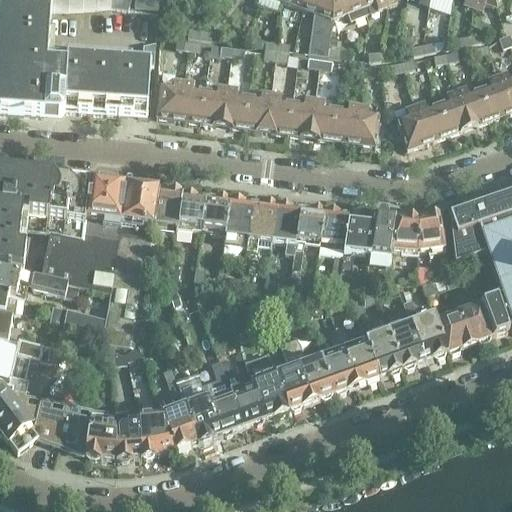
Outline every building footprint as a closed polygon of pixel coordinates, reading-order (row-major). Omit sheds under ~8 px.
[(0,0),(0,12),(3,13),(47,15),(96,13),(98,11),(111,0),(113,1),(112,0),(0,0)] [(112,0),(113,1),(111,0),(98,11),(110,11),(128,14),(131,2),(121,2),(121,0),(112,0)] [(284,0),(282,7),(303,14),(307,0),(284,0)] [(307,0),(303,14),(314,18),(308,59),(327,61),(328,56),(328,52),(332,24),(334,0),(307,0)] [(334,0),(332,24),(346,19),(350,26),(367,19),(359,0),(334,0)] [(382,0),(359,0),(367,19),(387,11),(382,0)] [(382,0),(387,11),(397,7),(394,0),(382,0)] [(457,0),(464,3),(463,10),(473,13),(477,0),(457,0)] [(477,0),(473,13),(483,17),(485,10),(491,12),(491,11),(497,13),(500,0),(477,0)] [(135,1),(134,10),(146,11),(148,3),(136,1),(135,1)] [(148,3),(146,11),(159,13),(159,4),(148,3)] [(0,117),(44,121),(60,122),(64,116),(147,121),(150,70),(125,68),(125,65),(64,63),(64,67),(52,66),(53,43),(49,43),(51,15),(47,15),(3,13),(0,12),(0,117)] [(189,33),(188,41),(200,43),(201,35),(189,33)] [(212,37),(201,35),(200,43),(211,45),(212,37)] [(484,46),(482,38),(471,40),(473,48),(484,46)] [(471,40),(458,42),(460,51),(473,48),(471,40)] [(511,47),(509,40),(498,43),(502,54),(511,50),(511,47)] [(189,47),(177,45),(176,54),(188,55),(189,47)] [(264,54),(276,55),(277,47),(265,46),(264,53),(264,54)] [(201,48),(189,47),(188,55),(200,56),(201,48)] [(277,47),(276,55),(288,57),(289,49),(277,47)] [(436,49),(424,50),(424,58),(436,57),(436,49)] [(231,52),(216,50),(215,60),(230,62),(231,52)] [(424,50),(411,51),(412,60),(424,58),(424,50)] [(488,50),(476,53),(477,61),(489,59),(488,50)] [(246,53),(231,52),(230,62),(245,64),(245,63),(246,55),(246,53)] [(339,62),(340,54),(328,52),(327,61),(339,62)] [(264,54),(263,62),(275,64),(276,55),(264,54)] [(276,55),(275,64),(287,65),(288,57),(276,55)] [(381,56),(369,56),(368,64),(380,64),(381,56)] [(393,57),(381,56),(380,64),(392,65),(393,57)] [(460,59),(448,61),(450,69),(462,66),(460,59)] [(448,61),(437,64),(439,72),(450,69),(448,61)] [(321,65),(309,64),(308,72),(320,73),(321,65)] [(333,67),(321,65),(320,73),(332,75),(333,67)] [(366,71),(354,69),(353,78),(365,79),(366,71)] [(422,70),(410,71),(410,79),(423,78),(422,70)] [(378,73),(366,71),(365,79),(377,81),(378,73)] [(410,71),(398,71),(398,80),(410,79),(410,71)] [(507,75),(499,78),(511,115),(511,81),(509,83),(507,75)] [(490,90),(482,93),(493,124),(511,117),(511,115),(499,78),(487,82),(490,90)] [(157,121),(158,122),(179,124),(184,84),(174,83),(173,90),(167,89),(167,90),(161,89),(157,121)] [(184,84),(179,124),(201,127),(206,95),(194,93),(195,86),(184,84)] [(206,95),(201,127),(223,130),(228,90),(217,89),(216,96),(206,95)] [(228,90),(223,130),(245,133),(250,101),(238,100),(238,91),(228,90)] [(465,91),(456,93),(470,132),(493,124),(482,93),(468,98),(465,91)] [(448,105),(440,108),(451,139),(470,132),(456,93),(446,97),(448,105)] [(250,101),(245,133),(266,136),(272,96),(261,94),(260,102),(250,101)] [(272,96),(266,136),(289,139),(293,107),(281,105),(282,97),(272,96)] [(293,107),(289,139),(310,142),(316,102),(305,101),(304,108),(293,107)] [(316,102),(310,142),(333,145),(337,113),(325,111),(325,103),(316,102)] [(424,105),(415,108),(429,147),(451,139),(440,108),(427,113),(424,105)] [(337,113),(333,145),(354,148),(360,108),(348,106),(347,114),(337,113)] [(360,108),(354,148),(375,151),(380,119),(375,118),(375,117),(368,116),(369,109),(360,108)] [(406,119),(400,121),(401,122),(395,124),(407,155),(429,147),(415,108),(404,112),(406,119)] [(0,274),(7,276),(33,281),(40,283),(50,238),(83,245),(86,222),(90,186),(87,186),(40,181),(35,180),(32,179),(32,181),(16,179),(16,177),(0,175),(0,274)] [(90,186),(86,222),(83,245),(50,238),(40,283),(68,290),(109,299),(122,227),(121,227),(127,190),(90,186)] [(127,190),(121,227),(122,227),(109,299),(106,323),(101,346),(101,348),(120,351),(132,353),(134,353),(152,239),(153,232),(153,230),(159,194),(127,190)] [(159,194),(153,230),(153,232),(152,239),(176,242),(176,241),(176,233),(182,195),(180,196),(177,196),(178,193),(164,191),(164,195),(159,194)] [(182,195),(176,233),(176,241),(191,243),(191,239),(199,240),(200,236),(200,232),(205,199),(191,198),(189,195),(183,194),(182,195)] [(511,197),(449,219),(454,233),(457,240),(511,221),(511,197)] [(205,199),(200,232),(200,236),(224,239),(224,235),(229,202),(228,202),(223,202),(221,199),(215,198),(213,200),(205,199)] [(224,235),(224,239),(223,245),(246,248),(248,238),(253,205),(239,203),(236,200),(231,200),(229,202),(224,235)] [(248,238),(246,248),(246,253),(256,255),(257,249),(271,252),(272,245),(272,241),(277,207),(276,208),(271,207),(268,204),(263,204),(261,206),(253,205),(248,238)] [(277,207),(272,241),(272,245),(285,246),(284,259),(293,260),(296,244),(300,211),(287,209),(284,206),(279,206),(277,207)] [(300,211),(296,244),(292,274),(300,275),(304,250),(318,252),(319,247),(324,214),(318,213),(316,210),(311,210),(308,212),(300,211)] [(319,247),(318,252),(317,259),(333,261),(331,280),(339,281),(344,250),(349,217),(334,215),(332,212),(326,212),(324,214),(319,247)] [(349,217),(344,250),(339,281),(338,289),(348,290),(348,279),(350,279),(352,259),(369,261),(375,220),(369,219),(367,217),(360,216),(357,218),(349,217)] [(419,226),(417,257),(419,258),(445,254),(441,220),(438,221),(435,219),(430,220),(428,223),(419,225),(419,226)] [(375,220),(369,261),(368,269),(389,271),(390,265),(390,264),(391,256),(392,256),(397,222),(375,220)] [(397,222),(392,256),(417,257),(419,226),(419,225),(418,225),(418,224),(413,223),(410,220),(405,220),(402,223),(397,222)] [(511,221),(457,240),(454,233),(451,234),(455,269),(487,259),(501,301),(480,308),(492,342),(510,336),(509,334),(511,332),(511,221)] [(158,258),(149,257),(147,268),(156,269),(158,258)] [(389,271),(387,284),(396,286),(398,266),(390,265),(389,271)] [(179,272),(170,270),(168,288),(176,289),(179,272)] [(0,298),(8,300),(25,304),(28,291),(31,292),(31,294),(65,302),(76,304),(79,292),(68,290),(40,283),(33,281),(21,279),(7,276),(0,274),(0,298)] [(206,276),(196,274),(194,290),(204,292),(206,282),(206,276)] [(417,274),(417,289),(425,289),(425,274),(417,274)] [(241,281),(218,278),(216,294),(226,295),(239,297),(241,281)] [(452,279),(444,282),(448,293),(457,290),(452,279)] [(254,288),(241,286),(239,297),(253,298),(254,288)] [(432,286),(425,289),(421,291),(426,302),(437,297),(432,286)] [(288,293),(275,290),(273,301),(287,302),(288,293)] [(165,294),(172,312),(181,308),(174,291),(165,294)] [(364,296),(363,311),(384,303),(386,294),(364,296)] [(0,298),(0,322),(12,325),(13,320),(22,321),(25,304),(8,300),(0,298)] [(401,304),(403,308),(407,319),(425,366),(435,363),(438,365),(444,363),(445,359),(447,359),(432,318),(430,314),(417,317),(416,313),(411,300),(401,304)] [(479,308),(456,316),(469,350),(478,347),(482,350),(489,347),(490,343),(492,342),(480,308),(479,308)] [(49,332),(101,346),(106,323),(53,310),(49,332)] [(461,353),(469,350),(456,316),(454,310),(432,318),(447,359),(448,358),(452,360),(460,358),(461,353)] [(407,319),(385,327),(402,375),(404,374),(408,376),(414,374),(415,370),(425,366),(407,319)] [(0,350),(7,352),(12,325),(0,322),(0,350)] [(398,376),(402,375),(385,327),(373,332),(370,322),(358,326),(363,338),(379,383),(388,380),(391,382),(397,380),(398,376)] [(340,346),(357,391),(364,388),(368,390),(373,388),(375,385),(379,383),(363,338),(340,346)] [(299,343),(289,346),(311,408),(319,405),(323,407),(328,405),(329,401),(333,399),(317,354),(305,358),(303,354),(299,343)] [(0,386),(8,389),(7,393),(26,398),(33,400),(35,390),(28,389),(28,387),(21,386),(23,377),(25,377),(28,363),(50,368),(54,353),(18,344),(16,354),(7,352),(0,350),(0,386)] [(274,375),(275,379),(275,381),(288,416),(289,415),(292,418),(298,415),(299,412),(311,408),(289,346),(280,349),(286,366),(273,371),(274,375)] [(340,346),(317,354),(333,399),(334,399),(338,401),(343,399),(344,395),(357,391),(340,346)] [(213,347),(203,350),(216,385),(226,382),(219,362),(213,347)] [(120,351),(101,348),(98,360),(100,360),(99,368),(114,371),(113,360),(119,359),(120,351)] [(134,353),(132,353),(125,358),(127,366),(142,362),(138,351),(134,353)] [(127,366),(125,358),(119,359),(113,360),(114,371),(126,367),(127,366)] [(228,358),(219,362),(226,382),(235,378),(228,358)] [(169,368),(159,371),(169,399),(178,396),(169,368)] [(254,389),(255,393),(267,423),(277,420),(280,421),(285,420),(286,416),(288,416),(275,381),(274,375),(252,383),(254,389)] [(229,391),(233,401),(244,432),(254,428),(257,430),(262,428),(264,425),(267,423),(255,393),(252,383),(229,391)] [(0,441),(3,441),(8,448),(9,447),(18,459),(38,443),(68,455),(83,461),(91,419),(92,414),(41,403),(26,398),(7,393),(3,392),(0,390),(0,441)] [(206,399),(210,409),(222,440),(224,439),(227,441),(232,439),(233,436),(244,432),(233,401),(229,391),(206,399)] [(206,399),(183,407),(197,448),(201,446),(204,448),(209,446),(211,444),(213,443),(222,440),(210,409),(206,399)] [(160,411),(161,415),(175,455),(177,454),(181,457),(187,455),(189,450),(197,448),(183,407),(182,403),(160,411)] [(152,418),(138,420),(141,462),(143,462),(146,464),(151,463),(154,460),(157,460),(175,455),(161,415),(152,418)] [(91,419),(83,461),(84,461),(88,462),(91,464),(96,465),(99,463),(117,463),(115,421),(113,422),(91,419)] [(130,419),(115,421),(117,463),(119,463),(122,466),(127,465),(130,463),(134,463),(141,462),(138,420),(130,419)]
